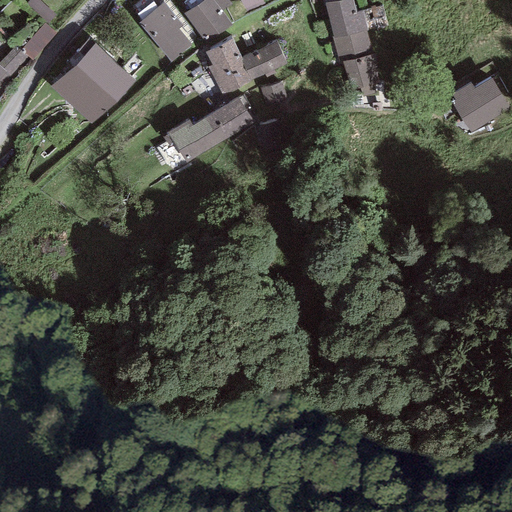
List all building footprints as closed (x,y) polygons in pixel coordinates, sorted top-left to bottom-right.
[(165,0),(158,0),(139,15),(173,57),(191,42),(179,26),(183,22),(165,0)] [(195,0),(182,8),(202,39),(230,22),(222,9),(231,3),(229,0),(195,0)] [(262,0),(239,0),(246,13),(264,4),(262,0)] [(354,0),(326,0),(334,33),(332,33),(338,55),(372,47),(362,4),(356,5),(354,0)] [(55,29),(44,19),(20,46),(31,56),(55,29)] [(231,34),(205,47),(212,61),(207,63),(222,92),(287,61),(276,39),(242,56),(231,34)] [(134,77),(95,37),(50,81),(90,121),(134,77)] [(0,86),(29,55),(15,43),(0,59),(0,86)] [(373,51),(341,58),(348,87),(360,85),(362,95),(375,92),(373,81),(379,80),(373,51)] [(455,95),(452,97),(470,129),(511,105),(491,71),(473,82),(470,76),(451,87),(455,95)] [(281,79),(260,85),(266,104),(287,98),(281,79)] [(187,115),(167,127),(187,159),(254,118),(237,91),(191,120),(187,115)] [(278,117),(258,122),(262,145),(283,140),(278,117)]
